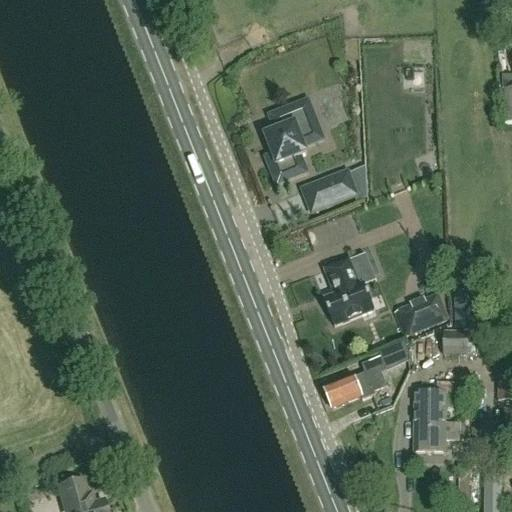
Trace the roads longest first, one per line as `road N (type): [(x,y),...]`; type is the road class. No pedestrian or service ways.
road 1 (secondary): [(334,511),(131,0)]
road 2 (unclassified): [(146,511),(0,142)]
